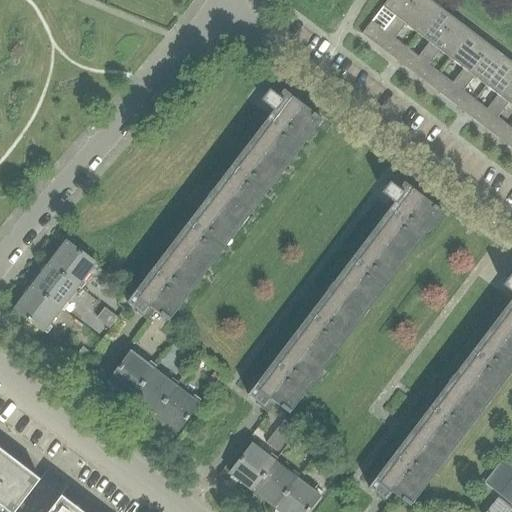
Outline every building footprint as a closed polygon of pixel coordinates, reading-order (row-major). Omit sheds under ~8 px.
[(155,0),(153,4),(175,13),(180,0),(155,0)] [(388,0),(381,9),(361,35),(379,48),(415,0),(388,0)] [(427,0),(415,0),(379,48),(396,62),(405,49),(394,40),(405,26),(416,35),(437,7),(427,0)] [(405,49),(396,62),(413,75),(454,20),(437,7),(416,35),(429,44),(418,58),(405,49)] [(454,20),(413,75),(430,88),(440,75),(428,67),(439,52),(451,61),(471,33),(454,20)] [(440,75),(430,88),(448,101),(489,46),(471,33),(451,61),(463,70),(452,85),(440,75)] [(489,46),(448,101),(465,114),(506,60),(489,46)] [(511,64),(506,60),(465,114),(482,127),(511,87),(511,64)] [(137,299),(133,295),(126,303),(137,311),(135,313),(147,322),(154,312),(168,322),(322,121),(292,99),(295,94),(297,96),(298,95),(275,77),(274,78),(281,83),(277,88),(276,87),(275,87),(274,87),(273,88),(272,89),(269,92),(269,91),(261,102),(278,115),(137,299)] [(511,87),(482,127),(499,141),(509,128),(497,119),(508,104),(511,107),(511,87)] [(511,130),(509,128),(499,141),(511,150),(511,130)] [(419,187),(417,185),(395,169),(394,170),(401,175),(398,180),(397,180),(396,179),(395,179),(394,180),(393,180),(392,181),(390,184),(389,184),(382,194),(399,207),(258,391),(253,387),(247,396),(257,404),(256,405),(268,414),(275,404),(289,415),(442,213),(413,191),(416,186),(418,188),(419,187)] [(78,287),(95,265),(65,242),(49,264),(78,287)] [(61,309),(78,287),(49,264),(32,286),(61,309)] [(409,507),(511,372),(511,274),(511,276),(510,276),(502,286),(511,293),(511,309),(379,483),(374,480),(368,488),(378,496),(377,498),(388,506),(396,497),(409,507)] [(43,333),(44,332),(61,309),(32,286),(14,310),(43,333)] [(108,382),(130,400),(153,370),(131,353),(108,382)] [(153,417),(176,387),(153,370),(130,400),(153,417)] [(211,392),(222,378),(217,373),(205,387),(211,392)] [(175,434),(198,404),(176,387),(153,417),(175,434)] [(293,433),(281,424),(266,443),(277,452),(293,433)] [(310,427),(300,439),(311,448),(321,437),(310,427)] [(252,492),(274,462),(252,445),(229,475),(252,492)] [(16,511),(40,481),(39,480),(0,450),(0,506),(7,511),(16,511)] [(511,468),(502,461),(484,483),(511,505),(511,468)] [(274,509),(297,479),(274,462),(252,492),(274,509)] [(277,511),(307,511),(319,497),(297,479),(274,509),(277,511)] [(61,497),(49,511),(80,511),(61,497)] [(511,511),(495,498),(484,511),(511,511)]
